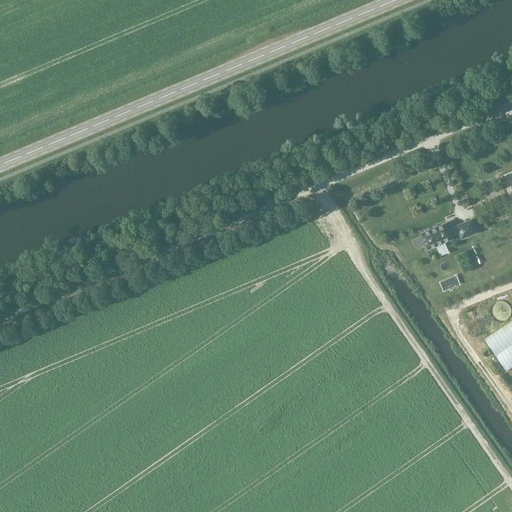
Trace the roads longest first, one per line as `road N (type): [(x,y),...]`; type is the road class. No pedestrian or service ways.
road 1 (unclassified): [(0,316),(511,103)]
road 2 (primary): [(0,165),(396,0)]
